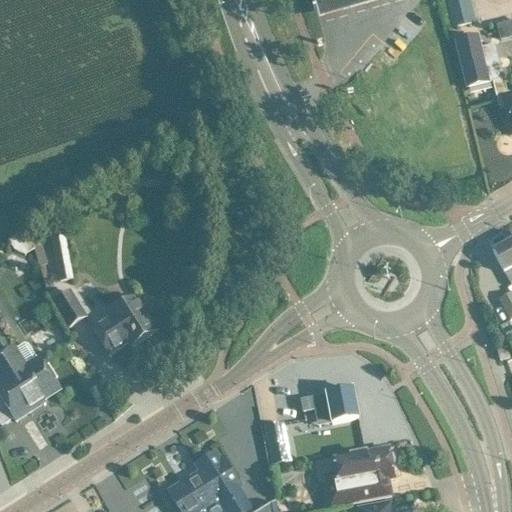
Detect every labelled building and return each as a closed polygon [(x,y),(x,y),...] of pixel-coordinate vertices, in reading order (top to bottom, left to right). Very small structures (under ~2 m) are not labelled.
[(314,0),(319,16),(377,0),(314,0)] [(483,0),(464,0),(467,21),(486,18),(483,0)] [(493,84),(505,81),(496,46),(481,50),(478,38),(476,39),(456,43),(468,90),(493,84)] [(511,96),(508,97),(505,81),(493,84),(499,109),(506,108),(510,123),(508,123),(511,138),(511,96)] [(178,154),(173,167),(185,172),(190,160),(178,154)] [(52,239),(60,284),(74,280),(66,236),(52,239)] [(40,242),(33,244),(39,267),(47,265),(40,242)] [(511,243),(494,254),(511,286),(511,243)] [(70,330),(87,319),(71,294),(54,304),(70,330)] [(511,294),(500,301),(511,322),(511,294)] [(113,320),(93,332),(110,358),(129,346),(131,350),(158,333),(136,299),(110,316),(113,320)] [(41,359),(52,353),(42,335),(31,341),(41,359)] [(41,361),(39,363),(29,346),(25,346),(15,352),(14,350),(0,358),(0,397),(17,424),(18,423),(17,422),(33,412),(31,410),(60,392),(41,361)] [(510,359),(507,349),(497,353),(500,362),(510,359)] [(359,421),(354,391),(301,402),(304,414),(329,409),(332,426),(359,421)] [(290,463),(287,446),(283,426),(265,429),(272,466),(290,463)] [(395,481),(394,478),(391,478),(390,472),(393,471),(392,467),(396,463),(396,458),(393,455),(389,453),(389,451),(334,462),(336,474),(323,476),(330,511),(392,500),(389,482),(395,481)] [(252,511),(239,490),(240,489),(223,460),(221,461),(217,455),(196,467),(201,474),(197,477),(199,479),(188,486),(186,483),(169,494),(180,511),(252,511)]
